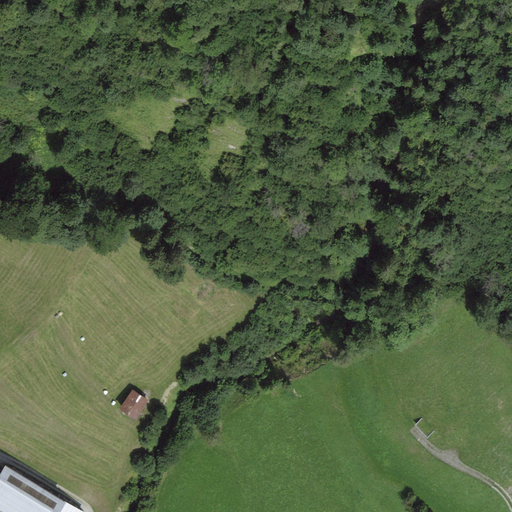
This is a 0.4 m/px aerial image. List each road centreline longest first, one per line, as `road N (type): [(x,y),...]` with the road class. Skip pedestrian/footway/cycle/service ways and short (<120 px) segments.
road 1 (primary): [(168,0),(511,210)]
road 2 (track): [(411,429),(499,489),(511,508)]
